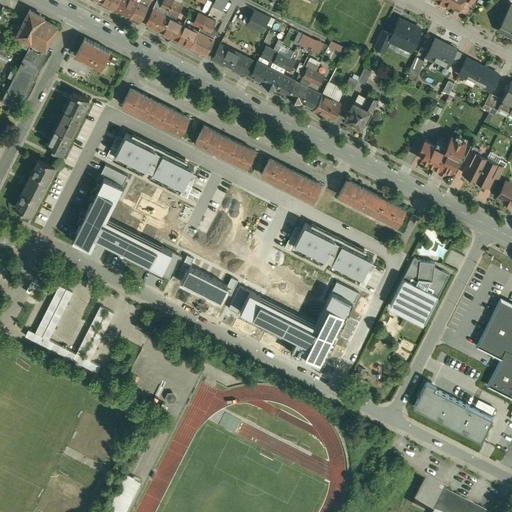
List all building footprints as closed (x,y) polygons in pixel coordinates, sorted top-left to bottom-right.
[(138,0),(137,0),(119,0),(115,7),(131,15),(138,0)] [(138,0),(131,15),(140,20),(148,5),(138,0)] [(173,0),(162,0),(160,6),(168,10),(173,0)] [(182,4),(173,0),(168,10),(177,14),(182,4)] [(215,0),(212,5),(220,9),(224,0),(215,0)] [(437,0),(443,3),(444,2),(450,5),(452,5),(459,9),(463,0),(437,0)] [(511,3),(511,4),(498,30),(511,37),(511,3)] [(26,51),(44,60),(50,48),(47,47),(54,34),(59,24),(46,17),(47,15),(38,11),(29,6),(15,35),(31,42),(26,51)] [(169,15),(153,7),(145,22),(161,30),(169,15)] [(270,16),(255,8),(247,23),(262,31),(270,16)] [(198,12),(193,22),(201,26),(202,27),(207,17),(198,12)] [(183,23),(169,15),(161,30),(176,38),(183,23)] [(207,17),(202,27),(201,26),(199,30),(198,30),(191,45),(190,46),(206,54),(218,31),(212,28),(216,21),(207,16),(207,17)] [(420,28),(400,18),(392,34),(389,40),(390,40),(398,44),(399,43),(412,49),(417,37),(416,37),(420,28)] [(198,30),(183,23),(176,38),(190,46),(191,45),(198,30)] [(382,29),(374,46),(385,51),(390,40),(389,40),(392,34),(382,29)] [(305,32),(300,44),(322,53),(327,41),(305,32)] [(110,49),(85,36),(76,52),(102,65),(110,49)] [(278,38),(273,49),(274,49),(278,51),(283,41),(278,38)] [(456,49),(435,38),(426,55),(447,66),(456,49)] [(333,40),(331,45),(344,50),(346,45),(333,40)] [(220,43),(213,57),(246,73),(253,59),(220,43)] [(0,44),(0,57),(5,60),(6,58),(9,60),(13,52),(0,44)] [(273,49),(265,45),(258,60),(267,64),(274,49),(273,49)] [(286,56),(278,51),(273,61),(281,66),(286,56)] [(27,52),(8,88),(7,88),(4,94),(5,94),(2,99),(19,107),(26,93),(28,94),(32,87),(30,86),(33,79),(43,60),(27,52)] [(295,60),(286,56),(281,66),(290,70),(295,60)] [(320,69),(323,60),(311,56),(309,65),(320,69)] [(424,60),(416,56),(410,67),(418,72),(424,60)] [(474,62),(466,57),(458,73),(467,77),(468,75),(476,79),(483,66),(474,62)] [(258,60),(257,59),(249,74),(262,81),(262,82),(270,66),(267,64),(258,60)] [(283,72),(270,66),(262,82),(275,88),(283,72)] [(307,66),(300,81),(308,85),(316,70),(307,66)] [(491,71),(483,66),(476,79),(485,83),(483,86),(492,90),(499,75),(491,70),(491,71)] [(364,67),(358,80),(365,83),(371,71),(364,67)] [(316,70),(308,85),(317,90),(324,75),(316,70)] [(296,79),(283,72),(275,88),(288,95),(296,79)] [(358,80),(350,76),(344,88),(352,92),(358,80)] [(300,81),(296,79),(288,95),(301,101),(308,85),(300,81)] [(448,80),(443,91),(449,94),(454,83),(448,80)] [(502,99),(497,107),(498,108),(509,113),(511,107),(511,80),(511,81),(502,99)] [(308,85),(301,101),(302,101),(314,108),(314,107),(322,92),(317,90),(308,85)] [(189,116),(131,87),(123,103),(181,133),(189,116)] [(73,90),(47,142),(52,145),(52,146),(63,151),(68,140),(69,140),(72,135),(71,135),(81,114),(82,115),(85,109),(84,109),(90,97),(80,92),(79,93),(73,90)] [(341,102),(322,92),(314,107),(333,117),(341,102)] [(490,93),(485,104),(491,106),(496,96),(490,93)] [(362,106),(354,102),(345,119),(361,127),(363,121),(366,123),(372,111),(378,99),(368,94),(362,106)] [(449,94),(444,103),(449,106),(454,96),(449,94)] [(502,99),(496,96),(491,106),(497,109),(498,108),(497,107),(502,99)] [(255,150),(204,124),(196,140),(247,166),(255,150)] [(157,148),(126,132),(123,138),(116,152),(147,168),(147,167),(153,170),(153,171),(184,186),(191,172),(194,166),(163,151),(157,148)] [(117,135),(107,155),(113,158),(116,152),(123,138),(117,135)] [(466,143),(452,135),(446,147),(446,148),(445,150),(425,139),(419,150),(423,153),(421,158),(439,168),(441,165),(452,170),(466,143)] [(478,147),(472,144),(469,149),(474,152),(475,151),(476,152),(478,147)] [(469,149),(464,159),(469,162),(474,152),(469,149)] [(464,173),(488,185),(493,175),(498,164),(499,163),(498,163),(476,152),(475,151),(474,152),(469,162),(464,173)] [(46,161),(40,158),(35,167),(37,168),(32,178),(30,176),(24,188),(27,189),(22,198),(19,197),(16,205),(22,208),(21,209),(30,214),(55,165),(46,160),(46,161)] [(321,183),(270,158),(262,173),(313,199),(321,183)] [(507,162),(500,158),(498,163),(499,163),(498,164),(504,167),(507,162)] [(126,174),(102,162),(97,171),(122,184),(126,174)] [(504,167),(498,164),(493,175),(499,177),(504,167)] [(181,193),(186,196),(197,175),(191,172),(184,186),(181,193)] [(125,186),(102,174),(69,238),(100,253),(108,237),(100,233),(109,216),(125,186)] [(405,208),(346,178),(339,194),(398,224),(405,208)] [(511,183),(505,180),(498,195),(504,199),(504,200),(511,203),(511,202),(511,183)] [(204,191),(195,186),(190,196),(199,201),(204,191)] [(209,212),(206,217),(203,222),(209,226),(216,216),(209,212)] [(171,278),(183,253),(109,216),(100,233),(108,237),(161,263),(157,271),(171,278)] [(336,238),(305,222),(302,228),(296,241),(295,242),(326,258),(326,257),(332,260),(332,261),(363,277),(370,262),(373,257),(342,241),(342,242),(336,239),(336,238)] [(296,226),(286,245),(292,248),(295,242),(296,241),(302,228),(296,226)] [(248,255),(240,274),(247,277),(256,258),(248,255)] [(425,320),(449,272),(434,265),(435,260),(421,258),(415,255),(391,303),(425,320)] [(231,283),(189,261),(179,281),(221,302),(231,283)] [(360,282),(366,285),(376,265),(370,262),(363,277),(360,282)] [(68,288),(60,285),(38,330),(45,334),(68,288)] [(263,294),(248,287),(237,309),(308,345),(304,352),(321,360),(352,299),(336,291),(317,328),(261,299),(263,294)] [(68,288),(45,334),(52,337),(75,292),(68,288)] [(511,305),(502,300),(479,346),(500,357),(487,383),(511,395),(511,305)] [(108,309),(102,305),(79,350),(86,354),(108,309)] [(108,309),(86,354),(93,357),(116,312),(108,309)] [(159,322),(153,319),(150,325),(139,320),(136,326),(148,331),(154,333),(159,322)] [(30,328),(27,334),(97,370),(101,364),(30,328)] [(365,369),(359,366),(354,375),(361,378),(365,369)] [(484,435),(495,414),(435,385),(438,378),(429,374),(415,402),(484,435)] [(425,481),(415,476),(410,485),(420,490),(425,481)] [(484,511),(447,493),(448,490),(427,479),(414,503),(430,511),(484,511)]
